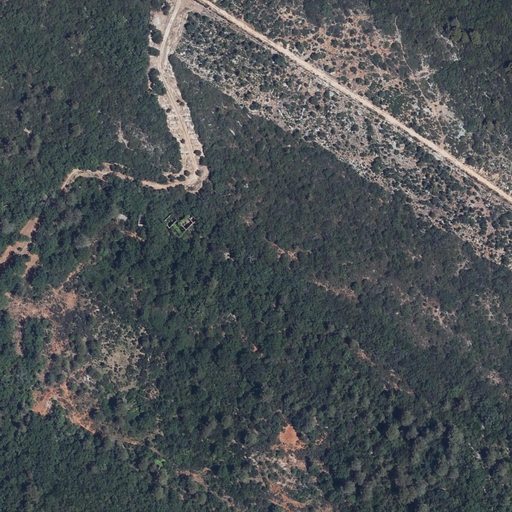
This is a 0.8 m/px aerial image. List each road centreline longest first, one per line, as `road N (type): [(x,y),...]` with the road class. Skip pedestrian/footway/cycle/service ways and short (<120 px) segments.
road 1 (track): [(180,0),(159,61),(195,169),(187,182),(155,185),(78,170),(0,268)]
road 2 (track): [(511,199),(203,0)]
